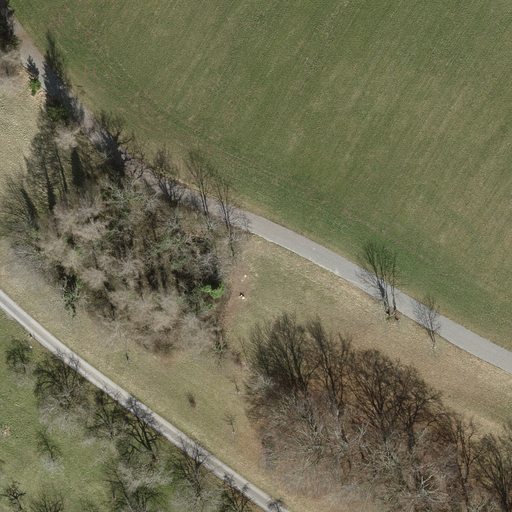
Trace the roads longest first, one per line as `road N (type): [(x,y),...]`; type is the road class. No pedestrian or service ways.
road 1 (track): [(511,359),(261,239),(113,153)]
road 2 (residential): [(0,298),(279,511)]
